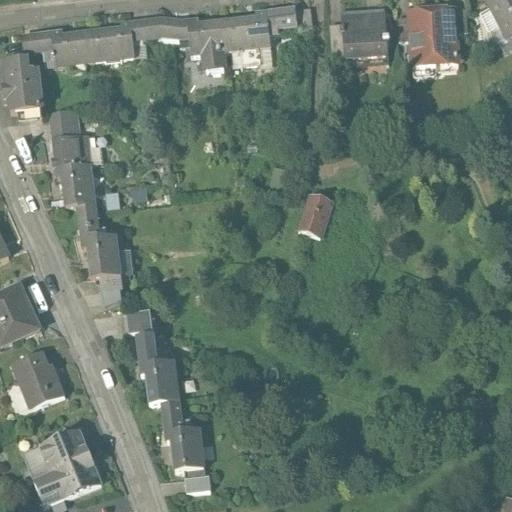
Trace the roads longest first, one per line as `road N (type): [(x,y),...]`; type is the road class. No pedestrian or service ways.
road 1 (residential): [(149,511),(0,146)]
road 2 (track): [(511,214),(476,151),(435,128),(312,137),(317,0)]
